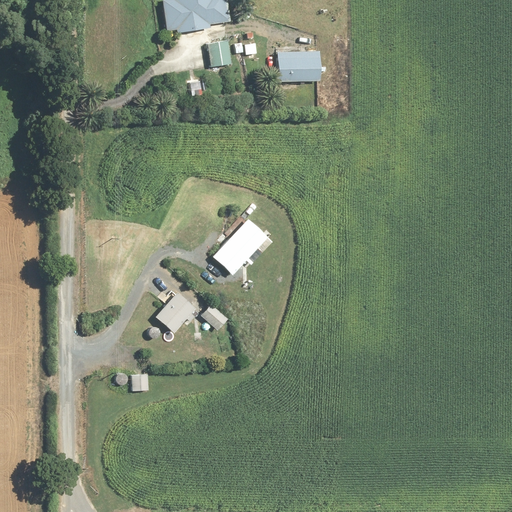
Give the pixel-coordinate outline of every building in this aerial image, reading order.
[(169,0),(170,0),(160,2),(164,32),(175,30),(176,33),(207,29),(206,25),(226,22),(222,0),(169,0)] [(228,65),(225,42),(205,45),(208,68),(228,65)] [(233,43),(233,54),(243,54),(243,56),(254,56),(254,43),(233,43)] [(316,82),(316,53),(274,54),(275,83),(316,82)] [(269,244),(241,217),(224,234),(229,238),(210,258),(229,276),(255,249),(260,253),(269,244)] [(153,318),(171,333),(183,319),(190,325),(195,318),(189,313),(191,310),(173,295),(153,318)] [(225,320),(208,305),(198,317),(215,331),(225,320)] [(146,375),(130,376),(130,392),(146,391),(146,375)]
